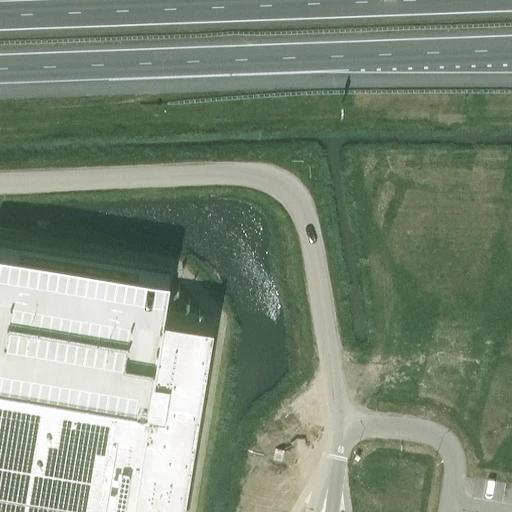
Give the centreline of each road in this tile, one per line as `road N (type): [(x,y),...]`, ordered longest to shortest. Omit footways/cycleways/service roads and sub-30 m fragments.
road 1 (unclassified): [(0,180),(235,170),(260,174),(294,198),(308,232),(341,426),(335,457)]
road 2 (motorway): [(0,70),(511,51)]
road 3 (motorway): [(420,0),(0,16)]
